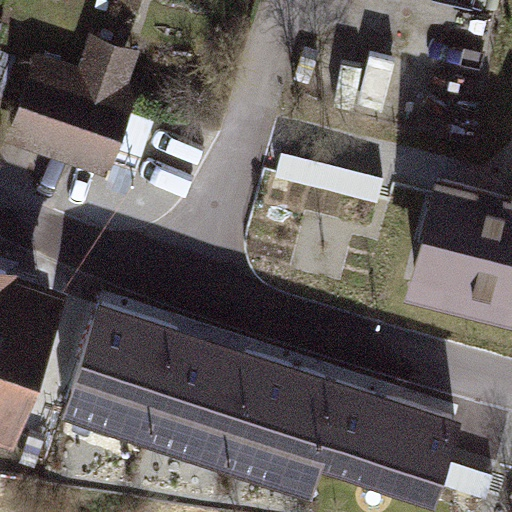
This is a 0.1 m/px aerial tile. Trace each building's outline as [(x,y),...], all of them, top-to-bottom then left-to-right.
[(13,129),(77,151),(97,95),(104,75),(116,40),(97,33),(84,69),(78,88),(32,73),(13,129)] [(116,40),(104,75),(123,82),(134,47),(116,40)] [(38,53),(32,73),(78,88),(84,69),(38,53)] [(104,75),(97,95),(129,106),(135,86),(123,82),(104,75)] [(109,162),(129,106),(97,95),(77,151),(109,162)] [(379,196),(385,174),(283,148),(277,169),(379,196)] [(511,195),(441,177),(418,268),(511,292),(511,195)] [(0,394),(40,283),(4,270),(8,261),(0,258),(0,394)] [(183,326),(100,300),(69,397),(151,423),(183,326)] [(261,351),(183,326),(151,423),(234,450),(238,437),(233,435),(261,351)] [(340,378),(261,351),(233,435),(238,437),(317,463),(323,445),(318,443),(340,378)] [(457,416),(340,378),(318,443),(323,445),(435,482),(457,416)]
